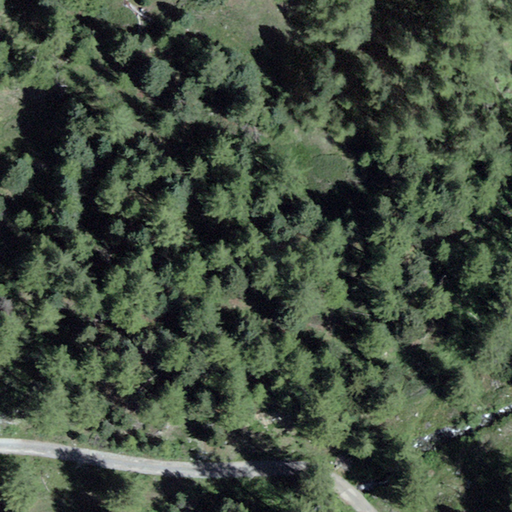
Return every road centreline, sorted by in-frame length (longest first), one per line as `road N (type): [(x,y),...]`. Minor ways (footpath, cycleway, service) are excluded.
road 1 (track): [(191,469),(0,447)]
road 2 (track): [(369,511),(318,472),(191,469)]
